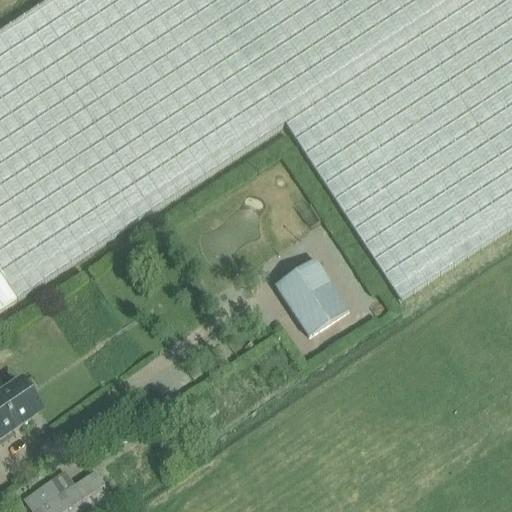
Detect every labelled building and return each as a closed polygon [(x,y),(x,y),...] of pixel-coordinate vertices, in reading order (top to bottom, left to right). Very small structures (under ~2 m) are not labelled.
[(511,231),(511,0),(55,0),(0,36),(0,314),(285,129),(400,305),(511,231)] [(317,264),(275,291),(309,343),(350,316),(317,264)] [(11,394),(0,401),(0,443),(44,414),(24,385),(11,394)] [(107,434),(116,448),(135,436),(126,422),(107,434)] [(52,485),(24,503),(29,511),(118,511),(119,511),(95,475),(61,498),(52,485)]
